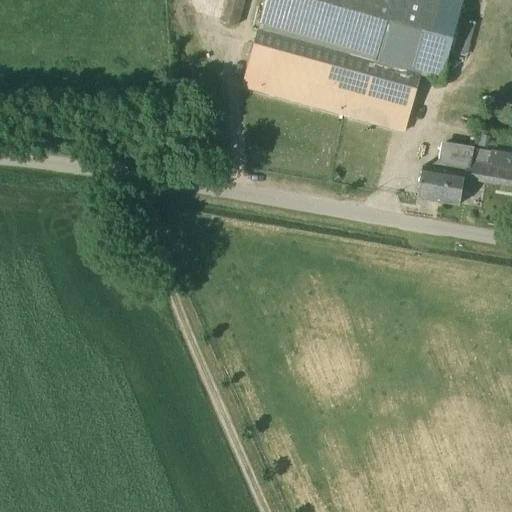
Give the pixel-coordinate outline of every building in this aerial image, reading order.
[(225,0),(220,20),(235,24),(241,0),(225,0)] [(406,129),(421,74),(441,80),(463,0),(266,0),(243,84),(406,129)] [(195,147),(217,147),(217,125),(195,125),(195,147)] [(471,165),(474,148),(442,143),(438,169),(422,166),(417,198),(442,202),(447,170),(464,173),(466,164),(471,165)] [(511,154),(492,151),(474,148),(471,165),(466,164),(464,173),(447,170),(442,202),(460,205),(464,178),(511,185),(511,154)]
